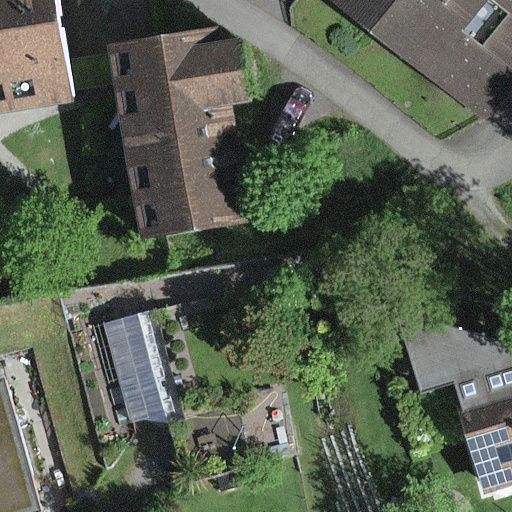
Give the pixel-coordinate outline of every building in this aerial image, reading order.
[(0,0),(0,118),(102,92),(101,88),(138,78),(134,48),(94,53),(82,0),(0,0)] [(511,0),(374,0),(511,115),(511,0)] [(243,21),(133,35),(134,48),(138,78),(158,235),(269,221),(254,104),(283,100),(274,36),(245,39),(243,21)] [(187,410),(156,309),(117,321),(148,422),(187,410)] [(511,359),(473,371),(507,485),(511,483),(511,359)] [(0,511),(51,511),(72,506),(29,365),(0,374),(0,511)]
